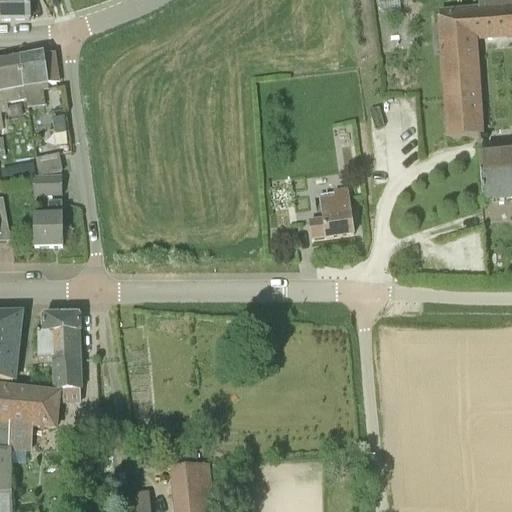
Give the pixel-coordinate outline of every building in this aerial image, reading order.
[(0,0),(0,22),(30,23),(29,0),(0,0)] [(511,0),(466,0),(466,11),(439,12),(439,22),(438,22),(446,142),(483,139),(477,44),(511,42),(511,155),(479,158),(482,205),(511,202),(511,0)] [(49,93),(48,87),(57,86),(53,56),(20,62),(25,103),(27,103),(28,111),(45,108),(43,94),(49,93)] [(6,107),(25,103),(20,62),(0,65),(0,131),(4,131),(0,115),(8,113),(6,107)] [(66,135),(65,119),(52,120),(54,136),(66,135)] [(34,154),(35,161),(52,158),(50,151),(34,154)] [(52,158),(35,161),(38,179),(63,174),(59,156),(52,158)] [(34,198),(42,198),(62,198),(62,181),(34,182),(34,198)] [(325,241),(354,237),(348,194),(319,198),(323,224),(309,226),(311,241),(325,239),(325,241)] [(0,244),(11,245),(3,202),(0,201),(0,244)] [(34,219),(34,230),(34,250),(63,250),(62,219),(61,219),(61,206),(50,206),(50,219),(34,219)] [(54,365),(79,365),(78,336),(80,336),(79,318),(43,318),(44,338),(39,339),(40,361),(54,361),(54,365)] [(0,382),(13,384),(18,339),(20,319),(0,319),(0,382)] [(57,407),(61,406),(81,406),(79,365),(54,365),(55,395),(16,391),(16,393),(12,427),(13,454),(30,454),(31,431),(55,432),(57,407)] [(0,425),(12,427),(16,393),(0,390),(0,425)] [(101,448),(102,431),(85,429),(83,446),(101,448)] [(11,511),(11,454),(0,453),(0,511),(11,511)] [(174,471),(177,511),(210,511),(207,468),(174,471)] [(149,511),(148,495),(124,497),(125,511),(149,511)]
